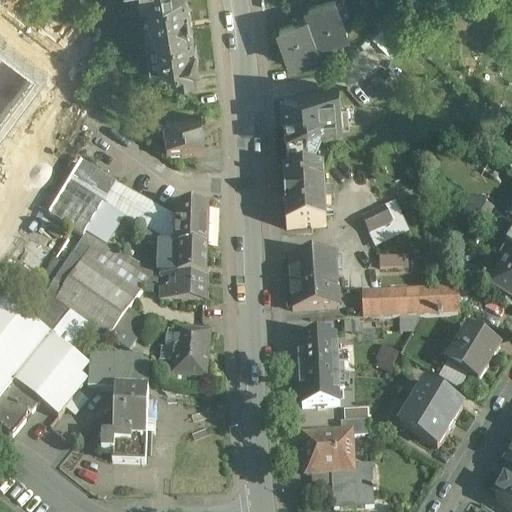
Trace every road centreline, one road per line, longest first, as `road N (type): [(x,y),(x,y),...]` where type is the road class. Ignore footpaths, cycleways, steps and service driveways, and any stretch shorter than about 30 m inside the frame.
road 1 (tertiary): [(276,506),(234,0)]
road 2 (residential): [(446,511),(511,406)]
